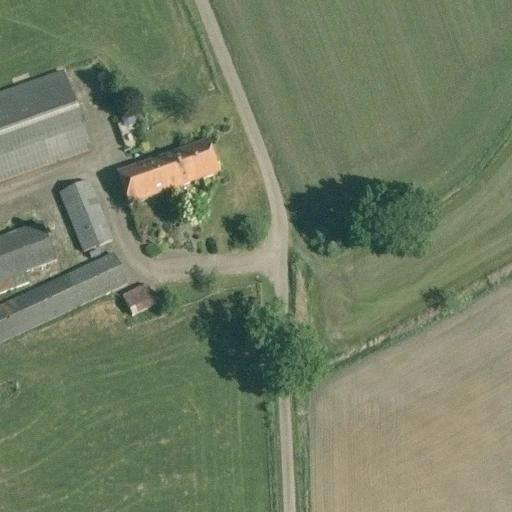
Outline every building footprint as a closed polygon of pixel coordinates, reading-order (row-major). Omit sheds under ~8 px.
[(0,94),(0,182),(89,151),(62,73),(0,94)] [(122,124),(127,127),(133,125),(135,119),(133,114),(128,111),(122,113),(120,119),(122,124)] [(118,174),(129,206),(173,191),(216,175),(206,144),(161,159),(118,174)] [(57,194),(81,255),(111,242),(86,183),(57,194)] [(0,236),(0,295),(28,285),(24,275),(53,263),(38,223),(0,236)] [(0,307),(0,343),(127,285),(113,255),(0,307)] [(123,298),(132,317),(156,305),(146,286),(123,298)]
